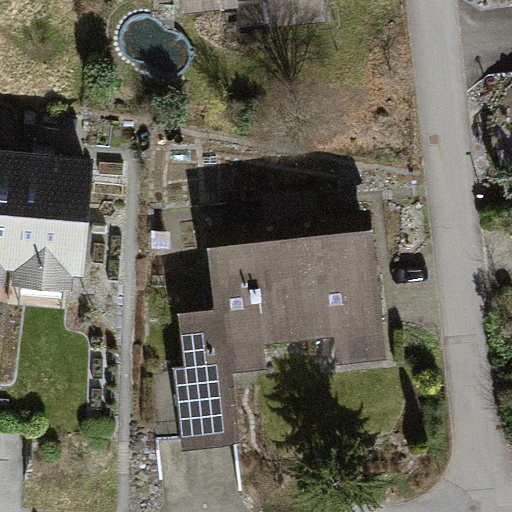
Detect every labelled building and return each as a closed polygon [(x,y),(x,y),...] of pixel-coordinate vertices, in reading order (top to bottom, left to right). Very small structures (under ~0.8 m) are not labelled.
[(183,0),(184,7),(236,2),(235,0),(270,0),(273,23),(324,17),(322,0),(183,0)] [(21,157),(0,155),(0,260),(2,261),(3,256),(12,257),(21,157)] [(87,163),(21,157),(12,257),(19,258),(18,263),(69,268),(70,262),(78,263),(87,163)] [(203,307),(208,364),(262,359),(260,338),(376,327),(365,214),(240,226),(238,213),(213,215),(222,305),(203,307)] [(230,377),(180,381),(186,437),(235,432),(230,377)]
